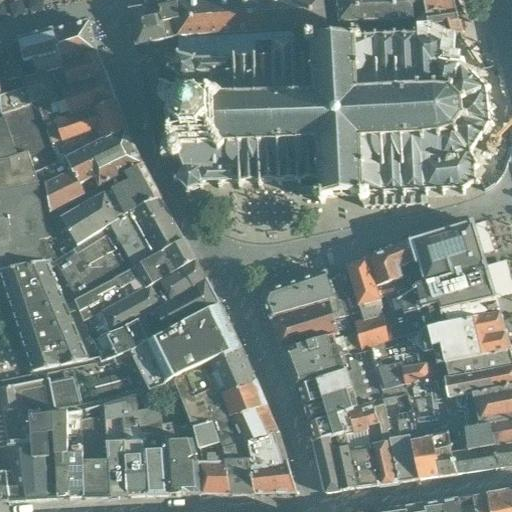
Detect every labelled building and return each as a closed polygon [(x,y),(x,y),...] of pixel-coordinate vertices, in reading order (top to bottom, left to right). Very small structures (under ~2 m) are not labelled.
[(253,34),(250,0),(230,0),(221,1),(222,35),(253,34)] [(283,32),(280,0),(250,0),(253,34),(283,32)] [(328,29),(323,0),(280,0),(283,32),(328,29)] [(359,23),(357,0),(336,0),(338,23),(359,23)] [(396,21),(394,0),(357,0),(359,23),(396,21)] [(426,4),(424,0),(394,0),(396,21),(414,20),(414,4),(424,3),(424,4),(426,4)] [(456,11),(453,0),(424,0),(426,4),(424,4),(426,14),(427,15),(456,11)] [(222,35),(221,1),(182,3),(178,3),(180,18),(175,18),(179,38),(222,35)] [(180,18),(178,3),(160,6),(163,19),(175,18),(180,18)] [(179,38),(175,18),(163,19),(160,6),(131,11),(137,47),(139,47),(179,38)] [(462,34),(456,11),(427,15),(426,14),(428,26),(436,25),(441,37),(462,34)] [(97,54),(90,24),(55,33),(63,64),(64,64),(97,54)] [(492,91),(493,89),(489,87),(485,89),(477,79),(478,78),(477,77),(477,75),(475,75),(474,76),(464,65),(465,61),(464,60),(462,60),(460,64),(450,64),(450,61),(452,61),(452,59),(448,57),(447,45),(450,42),(450,40),(448,39),(444,41),(434,36),(434,32),(432,30),(430,32),(430,35),(418,34),(418,31),(416,29),(414,31),(414,35),(398,36),(398,32),(396,31),(394,33),(394,37),(379,37),(379,33),(376,31),(375,33),(375,38),(363,38),(361,34),(357,32),(357,31),(352,31),(352,38),(317,40),(317,34),(312,34),(312,35),(310,35),(307,37),(292,38),(292,42),(277,42),(277,38),(273,38),(273,42),(256,42),(256,55),(253,55),(254,59),(251,59),(251,57),(239,57),(239,60),(237,60),(237,55),(233,55),(233,60),(219,60),(219,56),(214,56),(214,60),(198,61),(198,57),(193,57),(193,59),(182,56),(180,52),(176,53),(177,57),(176,57),(170,54),(166,55),(164,59),(165,63),(170,67),(169,68),(168,68),(167,71),(171,72),(179,80),(173,97),(165,90),(161,91),(158,94),(158,99),(166,108),(166,112),(164,113),(166,115),(168,115),(169,117),(173,119),(175,119),(175,133),(173,133),(169,135),(168,137),(167,137),(164,138),(167,140),(167,145),(160,152),(160,158),(165,161),(168,161),(171,159),(175,162),(179,160),(183,171),(179,179),(174,179),(174,183),(179,183),(183,188),(188,193),(186,197),(191,198),(192,193),(200,190),(205,190),(205,186),(219,186),(219,190),(224,189),(224,186),(240,185),(240,189),(244,188),(244,185),(259,184),(259,188),(264,188),(263,184),(278,184),(279,187),(283,187),(283,183),(299,183),(299,194),(300,194),(300,197),(315,197),(315,200),(320,199),(320,205),(326,205),(326,199),(359,198),(360,203),(363,206),(365,209),(371,209),(371,211),(373,211),(373,209),(380,208),(380,210),(382,210),(382,208),(388,208),(388,210),(391,210),(390,208),(397,208),(397,210),(399,210),(399,208),(406,207),(406,209),(408,209),(408,207),(427,207),(428,208),(430,207),(428,204),(428,199),(464,198),(466,196),(465,191),(474,186),(478,187),(481,187),(480,185),(476,183),(475,172),(478,170),(480,168),(478,166),(474,160),(474,158),(472,154),(479,143),(481,144),(481,143),(483,143),(482,141),(483,141),(482,139),(489,128),(492,129),(494,128),(493,125),(489,124),(489,111),(491,111),(491,110),(492,109),(491,108),(491,107),(489,107),(489,93),(492,91)] [(68,106),(64,94),(64,93),(54,96),(48,75),(65,69),(64,64),(63,64),(55,33),(20,42),(24,65),(35,62),(39,77),(26,80),(28,91),(1,99),(0,99),(2,116),(3,121),(0,121),(0,142),(7,140),(3,127),(68,106)] [(23,80),(16,44),(1,48),(5,84),(23,80)] [(106,75),(98,58),(97,54),(64,64),(65,69),(48,75),(54,96),(64,93),(71,89),(70,88),(106,75)] [(88,110),(117,101),(109,82),(101,85),(100,83),(86,88),(89,96),(72,102),(71,97),(64,94),(68,106),(3,127),(7,140),(0,142),(0,157),(25,148),(22,139),(90,116),(88,110)] [(0,272),(1,273),(45,263),(48,263),(57,260),(46,241),(53,236),(49,216),(45,186),(43,172),(102,143),(126,132),(129,131),(117,101),(88,110),(90,116),(22,139),(25,148),(0,157),(0,272)] [(73,173),(132,146),(126,132),(102,143),(43,172),(45,186),(70,175),(74,183),(77,182),(73,173)] [(85,197),(80,186),(94,179),(99,189),(141,166),(132,146),(73,173),(77,182),(74,183),(70,175),(45,186),(49,216),(62,209),(85,197)] [(134,213),(160,200),(141,166),(99,189),(85,197),(62,209),(67,218),(61,221),(78,248),(134,213)] [(135,269),(184,242),(160,200),(134,213),(78,248),(57,260),(48,263),(51,271),(59,266),(81,302),(116,280),(135,269)] [(413,264),(414,288),(486,267),(473,224),(408,243),(414,263),(413,264)] [(85,322),(196,263),(184,242),(135,269),(116,280),(81,302),(78,304),(85,322)] [(369,259),(368,259),(368,261),(377,289),(380,298),(415,290),(414,288),(413,264),(414,263),(408,243),(393,250),(379,255),(375,257),(369,259)] [(377,289),(368,261),(347,267),(361,314),(363,321),(378,317),(383,307),(380,298),(377,289)] [(89,362),(51,271),(48,263),(45,263),(1,273),(34,373),(89,362)] [(122,330),(207,282),(196,263),(85,322),(93,342),(112,334),(122,330)] [(496,299),(486,267),(414,288),(415,290),(380,298),(383,307),(378,317),(384,343),(411,336),(407,321),(496,299)] [(358,315),(350,288),(334,294),(327,274),(268,296),(264,303),(271,319),(334,301),(338,317),(338,320),(358,315)] [(133,352),(220,305),(207,282),(122,330),(112,334),(93,342),(102,364),(133,353),(132,352),(133,352)] [(411,336),(500,314),(496,299),(407,321),(411,336)] [(338,317),(334,301),(271,319),(272,321),(276,334),(338,317)] [(241,350),(234,335),(231,329),(227,319),(220,305),(133,352),(132,352),(133,353),(135,358),(133,359),(139,370),(141,373),(144,381),(149,392),(152,391),(152,392),(175,382),(241,350)] [(445,365),(511,352),(500,314),(411,336),(384,343),(371,348),(383,392),(406,386),(403,369),(426,365),(445,365)] [(357,332),(355,323),(360,322),(358,315),(338,320),(338,317),(276,334),(277,337),(283,353),(313,343),(331,339),(341,337),(357,332)] [(383,392),(371,348),(384,343),(378,317),(363,321),(355,323),(357,332),(363,353),(348,357),(353,372),(349,373),(352,385),(354,393),(359,411),(360,413),(375,410),(388,407),(387,401),(383,392)] [(353,372),(348,357),(341,337),(331,339),(313,343),(283,353),(297,390),(349,373),(353,372)] [(222,396),(256,384),(241,350),(175,382),(191,423),(193,428),(209,425),(206,415),(209,413),(205,400),(221,394),(222,396)] [(511,368),(511,354),(511,352),(445,365),(426,365),(403,369),(406,386),(445,381),(511,368)] [(511,387),(511,368),(445,381),(406,386),(383,392),(387,401),(409,397),(413,408),(511,387)] [(354,393),(352,385),(349,373),(297,390),(303,408),(354,393)] [(82,412),(73,381),(52,385),(50,380),(37,382),(0,390),(0,391),(3,413),(4,413),(12,474),(6,474),(10,504),(58,501),(58,472),(57,463),(56,448),(53,416),(67,414),(68,414),(68,415),(83,414),(82,412)] [(269,411),(256,384),(222,396),(221,394),(205,400),(209,413),(206,415),(209,425),(214,423),(269,411)] [(511,422),(511,387),(413,408),(415,413),(418,436),(415,437),(416,443),(450,435),(454,434),(454,431),(462,430),(467,430),(511,422)] [(165,444),(162,425),(152,392),(152,391),(149,392),(110,405),(106,406),(106,408),(106,421),(135,418),(136,422),(140,422),(148,498),(170,497),(165,444)] [(359,411),(354,393),(303,408),(308,421),(309,425),(359,411)] [(424,481),(416,443),(415,437),(418,436),(415,413),(413,408),(409,397),(387,401),(388,407),(393,431),(390,432),(401,484),(424,481)] [(111,499),(108,446),(106,421),(106,408),(106,406),(82,412),(83,414),(83,419),(84,499),(111,499)] [(359,411),(348,414),(354,435),(367,432),(371,447),(378,488),(401,484),(390,432),(393,431),(388,407),(375,410),(360,413),(359,411)] [(248,443),(280,435),(269,411),(214,423),(224,450),(225,450),(230,496),(254,496),(249,470),(253,469),(253,462),(248,443)] [(57,463),(58,472),(58,501),(70,500),(69,470),(64,471),(64,457),(68,457),(68,419),(68,415),(68,414),(67,414),(53,416),(56,448),(57,463)] [(348,414),(309,425),(314,444),(345,437),(346,438),(354,435),(348,414)] [(135,418),(106,421),(108,446),(125,445),(129,498),(148,498),(140,422),(136,422),(135,418)] [(84,499),(83,419),(68,419),(68,457),(64,457),(64,471),(69,470),(70,500),(69,500),(79,499),(84,499)] [(511,444),(511,422),(467,430),(468,452),(511,444)] [(197,456),(187,424),(174,427),(174,423),(162,425),(165,444),(170,497),(201,496),(197,456)] [(230,496),(225,450),(224,450),(214,423),(209,425),(193,428),(191,423),(187,424),(197,456),(201,496),(209,496),(230,496)] [(378,488),(371,447),(367,432),(354,435),(346,438),(357,491),(378,488)] [(287,463),(280,435),(248,443),(253,462),(253,469),(287,463)] [(445,450),(452,449),(450,435),(416,443),(424,481),(438,479),(436,463),(438,463),(435,450),(445,448),(445,450)] [(357,491),(346,438),(345,437),(314,444),(326,492),(327,494),(330,496),(357,491)] [(511,444),(468,452),(458,454),(462,475),(511,467),(511,444)] [(125,445),(108,446),(111,499),(129,498),(125,445)] [(462,475),(458,454),(453,454),(452,449),(445,450),(445,448),(435,450),(438,463),(436,463),(438,479),(462,475)] [(287,463),(253,469),(249,470),(254,496),(297,496),(288,462),(287,463)] [(0,504),(10,504),(6,474),(0,475),(0,504)] [(511,511),(511,493),(489,497),(491,511),(511,511)] [(491,511),(489,497),(459,502),(460,511),(491,511)] [(460,511),(459,502),(443,504),(444,511),(460,511)]
